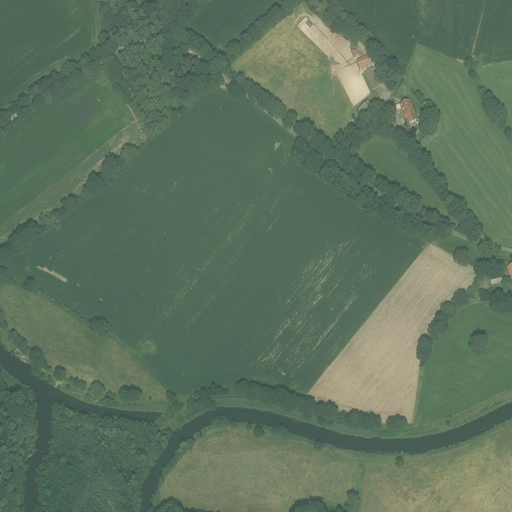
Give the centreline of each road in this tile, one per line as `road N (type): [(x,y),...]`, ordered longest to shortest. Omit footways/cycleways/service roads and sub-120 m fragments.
road 1 (residential): [(511,250),(463,238),(371,188),(169,29)]
road 2 (track): [(318,0),(367,49),(410,142),(483,243)]
road 3 (residential): [(169,29),(66,79),(0,128)]
